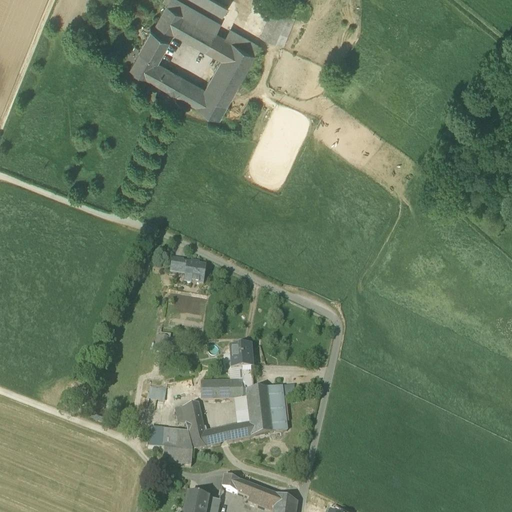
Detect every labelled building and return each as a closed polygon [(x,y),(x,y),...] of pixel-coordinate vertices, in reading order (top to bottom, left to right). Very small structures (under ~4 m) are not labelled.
[(173,0),(169,0),(166,5),(213,32),(218,25),(173,0)] [(196,0),(223,15),(227,7),(214,0),(196,0)] [(207,52),(209,48),(217,34),(213,32),(166,5),(152,29),(168,39),(172,32),(207,52)] [(261,38),(275,43),(286,16),(272,10),(261,38)] [(293,19),(286,16),(275,43),(282,46),(293,19)] [(138,49),(140,50),(156,59),(168,39),(152,29),(150,28),(138,49)] [(230,32),(226,39),(231,42),(254,55),(259,48),(230,32)] [(209,48),(216,52),(224,38),(217,34),(209,48)] [(216,52),(223,56),(231,42),(226,39),(224,38),(216,52)] [(203,92),(195,87),(187,101),(219,119),(254,55),(231,42),(223,56),(203,92)] [(154,64),(156,59),(140,50),(130,68),(146,78),(154,64)] [(146,78),(167,90),(175,76),(154,64),(146,78)] [(181,79),(175,76),(167,90),(173,93),(181,79)] [(195,87),(181,79),(173,93),(187,101),(195,87)] [(170,274),(185,276),(186,266),(182,266),(182,263),(171,262),(170,274)] [(183,285),(202,287),(205,269),(198,268),(198,266),(190,265),(190,267),(186,266),(185,276),(183,285)] [(154,354),(166,356),(167,354),(169,340),(157,338),(154,354)] [(230,350),(231,372),(240,371),(250,370),(251,370),(250,348),(230,350)] [(240,371),(241,383),(242,393),(245,392),(253,391),(250,370),(240,371)] [(240,371),(231,372),(229,372),(229,383),(241,383),(240,371)] [(203,402),(233,401),(243,400),(242,393),(241,383),(229,383),(200,384),(201,401),(203,402)] [(282,388),(283,399),(295,398),(293,387),(282,388)] [(282,388),(253,391),(245,392),(249,425),(251,439),(273,434),(287,433),(283,399),(282,388)] [(166,391),(150,389),(148,402),(164,404),(166,391)] [(233,401),(236,428),(249,425),(245,392),(242,393),(243,400),(233,401)] [(186,425),(186,427),(201,423),(197,406),(176,411),(179,426),(186,425)] [(203,431),(201,423),(186,427),(188,434),(188,435),(203,431)] [(236,428),(224,430),(227,445),(251,439),(249,425),(236,428)] [(224,430),(217,432),(220,446),(227,445),(224,430)] [(203,431),(188,435),(191,453),(192,453),(220,446),(217,432),(204,435),(203,431)] [(192,454),(192,453),(191,453),(188,435),(149,432),(148,450),(163,451),(192,454)] [(191,469),(192,454),(163,451),(162,466),(191,469)] [(248,505),(256,508),(262,492),(224,478),(222,489),(250,500),(248,505)] [(295,511),(297,505),(262,492),(256,508),(266,511),(295,511)] [(183,511),(206,511),(209,501),(187,497),(184,510),(183,511)] [(206,511),(217,511),(219,504),(209,501),(206,511)]
